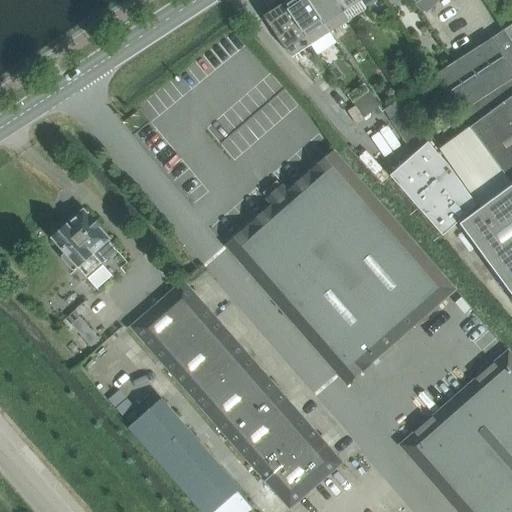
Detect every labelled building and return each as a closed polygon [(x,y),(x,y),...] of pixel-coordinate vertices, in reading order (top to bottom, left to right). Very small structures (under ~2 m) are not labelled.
[(285,6),(284,7),(310,46),(310,47),(330,34),(307,0),(290,0),(286,3),(285,6)] [(349,21),(334,0),(307,0),(330,34),(349,21)] [(334,0),(349,21),(366,11),(364,8),(358,0),(334,0)] [(273,14),(264,20),(270,28),(275,36),(285,51),(291,59),(310,46),(284,7),(283,8),(279,7),(274,11),(273,14)] [(511,180),(511,26),(492,39),(511,69),(511,79),(460,113),(470,129),(510,183),(511,180)] [(436,76),(460,113),(511,79),(511,69),(492,39),(436,76)] [(356,125),(380,108),(370,94),(353,105),(355,108),(348,113),(356,125)] [(425,132),(408,109),(390,122),(406,145),(425,132)] [(428,144),(409,161),(460,221),(476,207),(449,168),(428,144)] [(454,290),(333,152),(287,192),(282,186),(265,200),(270,206),(224,246),(345,385),(454,290)] [(460,221),(409,161),(390,178),(442,238),(460,221)] [(511,186),(460,225),(511,296),(511,186)] [(117,252),(108,242),(109,241),(110,241),(99,228),(100,227),(92,219),(91,220),(83,210),(64,227),(62,225),(58,224),(51,231),(51,234),(53,237),(51,239),(64,254),(61,257),(61,259),(72,272),(74,272),(77,269),(86,279),(117,252)] [(176,355),(216,320),(183,282),(130,328),(166,369),(179,357),(176,355)] [(342,464),(216,320),(176,355),(179,357),(166,369),(289,510),(342,464)] [(511,511),(511,355),(508,351),(399,446),(457,511),(511,511)] [(162,405),(132,432),(201,511),(253,511),(254,511),(237,493),(238,492),(162,405)]
